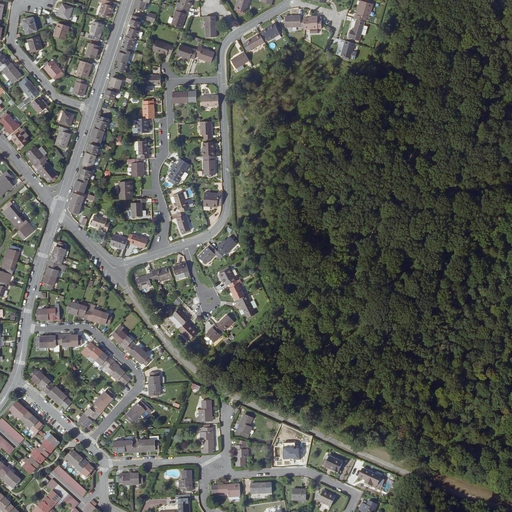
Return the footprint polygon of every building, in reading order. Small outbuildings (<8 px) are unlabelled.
[(114,7),(111,6),(113,2),(105,0),(100,0),(99,3),(103,4),(99,16),(109,19),(114,7)] [(144,12),(147,3),(138,0),(136,0),(134,9),(144,12)] [(181,0),(179,8),(188,11),(189,8),(190,8),(193,0),(181,0)] [(250,0),(238,0),(236,11),(246,14),(250,0)] [(364,22),(365,22),(366,23),(367,19),(368,20),(373,5),(364,2),(359,17),(358,16),(355,16),(354,19),(357,20),(364,22)] [(69,20),(73,8),(63,4),(59,16),(69,20)] [(177,8),(172,25),(182,28),(188,11),(179,8),(177,8)] [(129,25),(130,25),(135,27),(139,28),(142,19),(132,16),(129,25)] [(216,17),(205,17),(206,39),(217,38),(216,17)] [(304,22),(304,21),(300,21),(300,17),(285,17),(285,28),(304,28),(304,22)] [(304,19),(304,21),(304,22),(304,28),(304,30),(322,30),(322,18),(317,18),(317,17),(309,17),(309,19),(304,19)] [(37,31),(33,18),(23,21),(27,34),(37,31)] [(359,42),(365,22),(364,22),(357,20),(353,31),(351,31),(348,38),(359,42)] [(99,42),(104,25),(94,22),(90,35),(87,34),(86,37),(99,42)] [(55,37),(65,41),(70,27),(59,23),(55,37)] [(136,41),(140,29),(139,28),(135,27),(130,25),(126,38),(135,40),(136,41)] [(260,34),(263,41),(266,39),(268,41),(280,34),(274,25),(259,34),(260,34)] [(263,41),(260,34),(246,42),(251,51),(265,43),(263,41)] [(43,49),(39,37),(28,40),(32,52),(43,49)] [(121,50),(131,53),(135,40),(126,38),(126,37),(121,50)] [(350,59),(355,44),(345,41),(341,56),(350,59)] [(171,55),(174,48),(156,42),(153,51),(167,56),(168,54),(171,55)] [(86,56),(96,59),(100,46),(90,43),(86,56)] [(195,56),(197,52),(181,46),(177,56),(190,60),(190,59),(194,60),(195,56)] [(197,52),(195,56),(199,57),(198,60),(211,64),(215,54),(202,49),(202,48),(199,46),(197,52)] [(127,65),(131,53),(121,50),(120,49),(116,62),(118,62),(127,65)] [(11,63),(1,51),(0,52),(0,67),(0,68),(3,70),(11,63)] [(250,61),(245,53),(231,61),(236,70),(250,61)] [(46,67),(45,68),(56,81),(65,74),(53,61),(50,64),(46,67)] [(92,65),(82,61),(77,75),(87,79),(92,65)] [(128,66),(127,65),(118,62),(116,71),(126,74),(128,66)] [(22,76),(11,63),(3,70),(1,72),(3,74),(4,73),(13,83),(22,76)] [(161,86),(161,76),(145,77),(146,87),(161,86)] [(87,85),(84,84),(85,81),(78,78),(73,93),(84,97),(87,85)] [(118,90),(120,90),(123,81),(112,78),(109,87),(118,90)] [(37,91),(29,81),(21,88),(29,97),(23,102),(26,105),(34,98),(40,93),(37,91)] [(114,102),(118,90),(109,87),(108,86),(104,99),(114,102)] [(196,92),(173,93),(173,104),(197,103),(196,92)] [(47,106),(40,97),(32,104),(39,113),(47,106)] [(219,107),(218,97),(201,97),(202,108),(219,107)] [(144,119),(147,119),(153,119),(155,119),(154,102),(143,102),(144,119)] [(60,123),(70,127),(74,115),(64,111),(60,123)] [(0,122),(10,135),(20,126),(18,123),(17,124),(9,115),(0,122)] [(105,132),(109,120),(99,116),(95,129),(105,132)] [(144,119),(137,119),(138,128),(133,129),(133,134),(148,134),(147,119),(144,119)] [(211,122),(201,122),(201,136),(204,135),(204,140),(212,139),(211,122)] [(66,149),(71,134),(68,133),(69,130),(59,126),(58,130),(60,131),(56,145),(66,149)] [(90,141),(91,141),(100,144),(101,144),(105,132),(95,129),(94,128),(90,141)] [(23,130),(20,132),(26,138),(29,136),(23,130)] [(20,132),(12,139),(21,149),(29,142),(26,138),(20,132)] [(92,155),(97,157),(101,145),(101,144),(100,144),(91,141),(87,153),(92,155)] [(147,142),(138,142),(139,151),(139,156),(141,156),(141,159),(143,159),(148,159),(149,159),(149,155),(148,155),(147,142)] [(203,144),(204,157),(215,157),(215,143),(203,144)] [(37,167),(45,160),(47,158),(45,155),(44,156),(38,150),(35,146),(27,154),(37,167)] [(38,150),(44,156),(45,155),(47,154),(41,147),(38,150)] [(93,169),(97,157),(92,155),(87,153),(86,153),(82,165),(93,169)] [(215,157),(204,157),(205,176),(215,175),(215,157)] [(135,160),(135,163),(132,163),(133,177),(140,177),(143,177),(143,159),(141,159),(135,160)] [(37,167),(36,168),(49,183),(58,175),(45,160),(37,167)] [(191,166),(191,162),(186,162),(182,160),(178,167),(176,166),(169,177),(178,183),(190,166),(191,166)] [(83,166),(79,178),(89,181),(93,169),(83,166)] [(0,182),(8,191),(17,183),(10,174),(9,174),(7,171),(0,177),(0,182)] [(85,193),(89,181),(79,178),(78,178),(74,190),(85,193)] [(119,183),(120,201),(133,200),(132,182),(119,183)] [(180,210),(181,213),(185,212),(189,211),(183,193),(174,196),(179,210),(180,210)] [(221,207),(222,193),(218,193),(218,195),(205,194),(204,206),(217,208),(218,206),(221,207)] [(71,203),(81,206),(84,197),(74,194),(71,203)] [(141,200),(137,200),(138,204),(131,204),(132,217),(143,217),(142,203),(145,203),(145,199),(141,200)] [(19,212),(10,202),(3,209),(5,211),(3,213),(10,220),(19,212)] [(78,215),(81,206),(71,203),(69,208),(71,212),(78,215)] [(18,227),(21,230),(28,223),(19,212),(10,220),(17,228),(18,227)] [(191,231),(185,212),(181,213),(177,215),(178,218),(177,219),(181,234),(191,231)] [(107,233),(110,223),(107,222),(107,220),(95,216),(92,226),(104,230),(103,232),(107,233)] [(28,223),(21,230),(17,232),(24,240),(35,230),(28,223)] [(148,240),(133,234),(130,244),(145,249),(148,240)] [(125,250),(128,240),(114,235),(110,245),(125,250)] [(230,237),(216,250),(221,255),(222,256),(225,254),(226,255),(237,244),(230,237)] [(63,257),(66,250),(65,250),(66,246),(58,243),(57,247),(56,247),(53,254),(63,257)] [(8,248),(5,258),(17,261),(21,248),(11,245),(10,249),(8,248)] [(221,255),(216,250),(211,245),(198,257),(206,265),(217,254),(219,256),(221,255)] [(49,264),(58,267),(65,270),(66,266),(61,265),(63,257),(53,254),(51,262),(50,261),(49,264)] [(3,272),(12,275),(17,261),(5,258),(2,268),(4,268),(3,272)] [(59,271),(57,271),(58,267),(49,264),(48,268),(49,268),(46,276),(56,279),(59,271)] [(190,276),(186,264),(183,265),(182,264),(173,267),(176,276),(185,273),(186,277),(190,276)] [(169,268),(152,274),(155,281),(159,279),(160,282),(172,278),(169,268)] [(227,286),(229,285),(230,285),(236,282),(237,281),(231,269),(219,275),(224,284),(225,283),(227,286)] [(0,281),(7,284),(9,285),(12,275),(3,272),(2,275),(0,274),(0,281)] [(155,281),(152,274),(136,280),(140,291),(152,287),(151,283),(155,281)] [(54,286),(56,279),(46,276),(44,283),(45,283),(43,287),(52,289),(53,286),(54,286)] [(230,285),(229,285),(231,288),(230,289),(236,301),(238,300),(246,297),(239,284),(242,283),(240,280),(237,281),(236,282),(230,285)] [(246,297),(238,300),(245,314),(246,314),(248,319),(256,315),(254,310),(247,296),(246,297)] [(69,313),(77,315),(81,305),(73,303),(72,304),(69,303),(66,311),(70,312),(69,313)] [(59,305),(55,305),(56,309),(48,310),(49,321),(56,320),(56,321),(60,321),(59,305)] [(91,310),(92,307),(88,306),(88,307),(81,305),(77,315),(84,318),(84,319),(88,320),(91,310)] [(180,323),(183,326),(187,322),(190,319),(180,308),(172,315),(180,323)] [(41,321),(49,321),(48,310),(40,310),(40,311),(37,311),(37,320),(41,320),(41,321)] [(102,312),(94,310),(93,311),(91,310),(88,320),(90,321),(91,320),(98,322),(102,312)] [(112,317),(109,316),(109,315),(102,312),(98,322),(106,325),(106,324),(110,325),(112,317)] [(227,315),(216,326),(222,332),(225,329),(226,330),(234,322),(227,315)] [(198,333),(187,322),(183,326),(180,329),(179,330),(190,341),(198,333)] [(221,331),(215,325),(209,331),(209,332),(206,335),(207,336),(213,343),(214,343),(221,336),(219,334),(221,331)] [(127,336),(121,331),(123,328),(121,326),(112,335),(115,338),(114,339),(120,344),(127,336)] [(48,337),(49,348),(56,347),(56,346),(60,345),(59,336),(56,336),(56,337),(48,337)] [(71,336),(63,336),(59,336),(60,345),(63,345),(63,347),(71,347),(71,336)] [(83,345),(82,337),(78,337),(78,336),(71,336),(71,347),(79,346),(79,345),(83,345)] [(127,352),(134,345),(132,343),(133,341),(127,336),(120,344),(126,349),(125,350),(127,352)] [(213,343),(207,336),(205,339),(207,341),(206,343),(207,345),(210,344),(211,345),(213,343)] [(37,347),(40,347),(40,348),(49,348),(48,337),(40,337),(40,338),(36,338),(37,347)] [(90,356),(96,361),(103,353),(97,347),(96,347),(91,343),(91,342),(81,353),(82,354),(87,359),(90,356)] [(137,359),(144,352),(141,349),(143,347),(139,343),(135,346),(134,345),(127,352),(130,355),(131,354),(137,359)] [(152,360),(149,357),(152,355),(149,352),(147,354),(144,352),(137,359),(143,365),(143,364),(146,366),(152,360)] [(96,361),(104,368),(112,359),(109,357),(109,358),(103,353),(96,361)] [(115,361),(112,359),(104,368),(113,376),(120,368),(114,362),(115,361)] [(119,380),(125,386),(128,383),(131,379),(125,373),(126,372),(120,368),(113,376),(118,381),(119,380)] [(45,377),(39,371),(38,372),(36,370),(30,376),(32,378),(32,379),(38,384),(45,377)] [(160,385),(160,376),(159,376),(159,373),(150,373),(150,377),(149,377),(150,385),(160,385)] [(45,393),(52,386),(49,383),(51,382),(45,377),(38,384),(43,390),(45,393)] [(192,383),(190,389),(198,392),(200,386),(192,383)] [(149,396),(161,396),(160,385),(150,385),(150,392),(149,392),(149,396)] [(61,392),(56,386),(54,388),(52,386),(45,393),(48,395),(54,400),(61,392)] [(113,399),(112,398),(115,396),(108,390),(106,393),(105,392),(100,398),(108,405),(113,399)] [(69,400),(67,398),(67,397),(61,392),(54,400),(60,405),(61,404),(63,407),(69,400)] [(101,414),(103,411),(108,405),(100,398),(94,403),(96,405),(93,408),(101,414)] [(146,411),(150,414),(152,411),(141,401),(138,404),(138,403),(132,409),(140,416),(146,411)] [(211,401),(202,401),(203,410),(199,410),(200,418),(197,418),(197,423),(212,421),(211,401)] [(23,407),(17,402),(10,410),(14,414),(12,416),(13,417),(23,407)] [(21,420),(28,412),(23,407),(13,417),(15,419),(18,417),(21,420)] [(93,421),(98,416),(98,417),(101,414),(93,408),(91,410),(90,409),(85,414),(93,421)] [(124,417),(133,425),(140,416),(132,409),(127,415),(126,414),(124,417)] [(24,427),(33,417),(28,412),(21,420),(24,423),(22,425),(24,427)] [(78,424),(84,429),(87,427),(87,428),(93,421),(85,414),(79,420),(80,421),(78,424)] [(249,426),(253,418),(245,415),(236,433),(247,439),(252,428),(249,426)] [(33,417),(24,427),(26,429),(28,427),(31,430),(38,422),(33,417)] [(38,422),(31,430),(35,433),(33,435),(35,437),(44,427),(38,422)] [(214,449),(212,428),(211,428),(209,428),(204,429),(200,429),(201,440),(204,440),(205,449),(214,449)] [(50,433),(45,439),(55,448),(60,443),(50,433)] [(159,450),(159,437),(150,437),(150,440),(148,440),(148,451),(156,451),(156,450),(159,450)] [(46,443),(43,446),(50,454),(55,448),(45,439),(43,441),(46,443)] [(140,452),(148,451),(148,440),(139,441),(140,443),(136,443),(136,453),(140,453),(140,452)] [(125,452),(125,441),(117,442),(117,443),(113,443),(114,452),(117,452),(117,453),(125,452)] [(125,452),(133,452),(133,453),(136,453),(136,443),(133,443),(133,441),(125,441),(125,452)] [(245,466),(245,457),(248,457),(248,445),(236,446),(237,466),(245,466)] [(43,446),(39,450),(37,448),(35,450),(45,459),(50,454),(43,446)] [(293,460),(300,460),(300,448),(283,449),(284,459),(293,459),(293,460)] [(40,465),(45,459),(35,450),(33,451),(36,454),(33,458),(40,465)] [(73,450),(66,458),(69,461),(67,463),(69,465),(78,455),(73,450)] [(73,465),(76,468),(84,460),(78,455),(69,465),(70,467),(73,465)] [(325,467),(338,473),(343,463),(329,457),(325,467)] [(36,470),(40,465),(33,458),(30,461),(27,458),(25,460),(36,470)] [(23,468),(28,473),(31,475),(36,470),(25,460),(24,462),(26,464),(23,468)] [(84,460),(76,468),(80,471),(78,474),(80,475),(89,465),(84,460)] [(0,476),(3,479),(11,471),(12,470),(8,466),(9,465),(7,464),(0,472),(0,476)] [(89,465),(80,475),(81,477),(83,475),(87,478),(94,470),(89,465)] [(365,481),(364,483),(372,487),(377,476),(362,469),(358,478),(365,481)] [(8,484),(18,474),(16,472),(14,474),(11,471),(3,479),(8,484)] [(192,492),(191,471),(182,472),(183,480),(179,480),(180,488),(183,488),(183,492),(192,492)] [(21,481),(18,478),(19,475),(18,474),(8,484),(14,489),(21,481)] [(130,475),(124,475),(124,474),(120,475),(120,484),(124,484),(124,486),(131,486),(130,475)] [(143,484),(143,476),(139,476),(139,475),(130,475),(131,486),(140,485),(140,484),(143,484)] [(251,495),(267,494),(266,484),(251,484),(251,495)] [(212,495),(228,495),(228,498),(240,497),(239,485),(211,486),(212,495)] [(306,490),(292,490),(292,500),(306,501),(306,490)] [(53,492),(53,491),(48,496),(59,505),(60,504),(58,502),(61,498),(60,498),(58,496),(56,494),(53,492)] [(335,499),(327,495),(328,494),(323,491),(318,501),(331,507),(335,499)] [(43,502),(51,509),(54,505),(57,508),(59,505),(48,496),(43,502)] [(0,508),(3,511),(9,504),(10,504),(5,499),(0,504),(0,508)] [(189,511),(188,500),(179,500),(179,511),(175,511),(166,511),(189,511)] [(374,511),(377,505),(369,501),(367,505),(366,505),(362,511),(374,511)] [(38,507),(44,511),(48,511),(51,509),(43,502),(38,507)]
